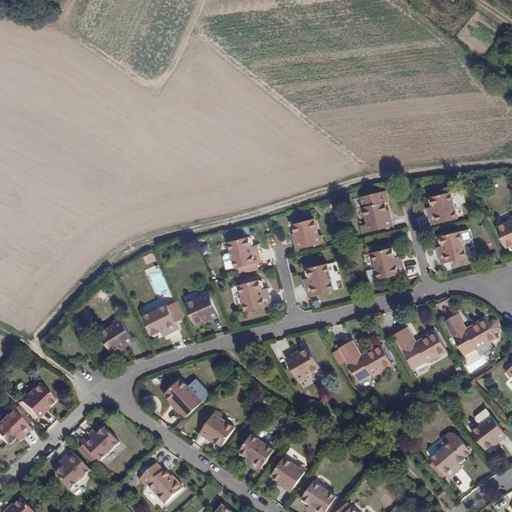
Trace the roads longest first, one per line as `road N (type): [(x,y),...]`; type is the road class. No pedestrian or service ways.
road 1 (track): [(511,158),(379,173),(169,227),(98,268),(23,341)]
road 2 (residential): [(105,391),(130,374),(297,323)]
road 3 (residential): [(269,511),(105,391)]
road 4 (residential): [(105,391),(0,495)]
road 5 (residential): [(297,323),(429,290)]
road 6 (track): [(105,391),(0,326)]
